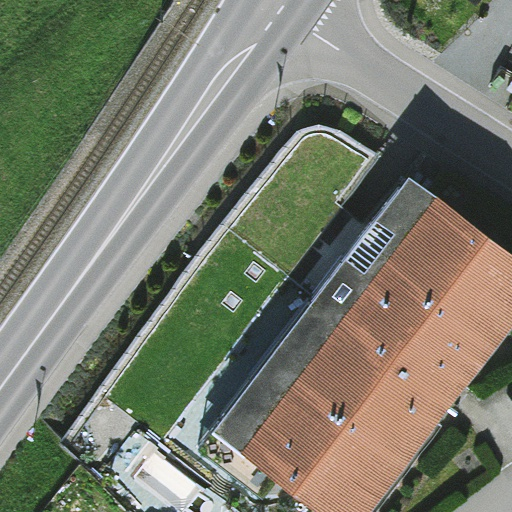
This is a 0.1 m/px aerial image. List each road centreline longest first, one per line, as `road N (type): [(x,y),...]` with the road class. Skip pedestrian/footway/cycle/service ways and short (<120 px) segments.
road 1 (secondary): [(0,392),(282,0)]
road 2 (residential): [(286,0),(511,150)]
